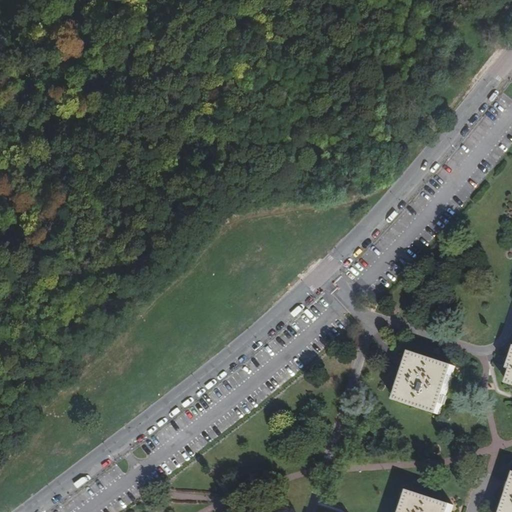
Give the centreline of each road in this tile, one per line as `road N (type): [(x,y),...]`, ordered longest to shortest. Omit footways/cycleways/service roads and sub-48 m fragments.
road 1 (residential): [(320,274),(215,367),(25,511)]
road 2 (residential): [(511,54),(320,274)]
